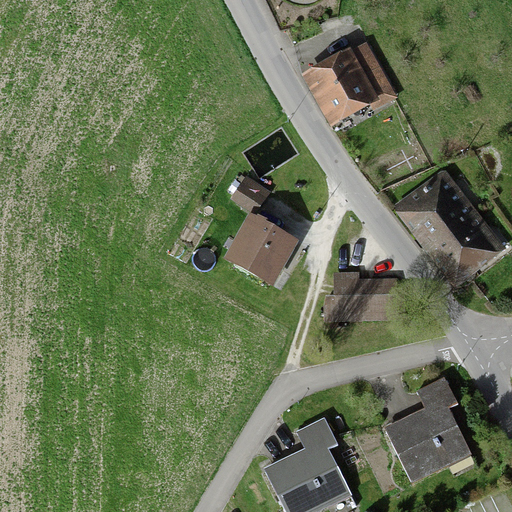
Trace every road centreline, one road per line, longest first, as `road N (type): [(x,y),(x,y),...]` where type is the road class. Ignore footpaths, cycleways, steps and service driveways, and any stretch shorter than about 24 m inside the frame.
road 1 (unclassified): [(242,0),(348,185),(483,348)]
road 2 (residential): [(212,511),(290,390),(483,348)]
